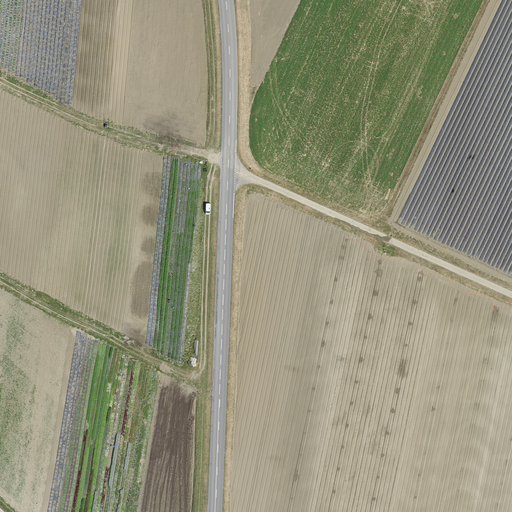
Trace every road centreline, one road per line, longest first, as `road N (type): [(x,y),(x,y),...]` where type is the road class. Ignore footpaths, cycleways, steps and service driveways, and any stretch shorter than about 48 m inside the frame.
road 1 (secondary): [(225,168),(213,511)]
road 2 (unclassified): [(225,168),(511,297)]
road 3 (secondary): [(222,0),(225,168)]
